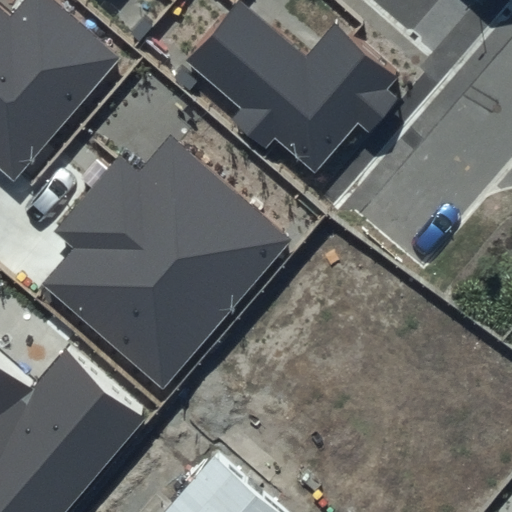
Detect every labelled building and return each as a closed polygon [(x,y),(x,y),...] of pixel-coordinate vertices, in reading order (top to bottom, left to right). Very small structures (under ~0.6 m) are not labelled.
[(120,57),(52,0),(22,0),(9,17),(0,9),(0,165),(16,179),(120,57)] [(399,75),(335,21),(303,59),(237,3),(187,63),(240,108),(231,119),(266,149),(276,138),(317,172),(359,123),(370,132),(398,99),(386,89),(399,75)] [(291,239),(169,136),(139,172),(118,154),(54,230),(75,248),(43,286),(164,388),(291,239)] [(452,295),(420,268),(388,308),(420,334),(452,295)] [(323,297),(299,277),(210,383),(235,404),(323,297)] [(378,323),(344,294),(325,316),(329,319),(299,355),(328,379),(360,341),(362,343),(378,323)] [(37,383),(0,352),(0,511),(57,511),(144,411),(68,347),(37,383)] [(288,511),(219,452),(167,511),(288,511)]
